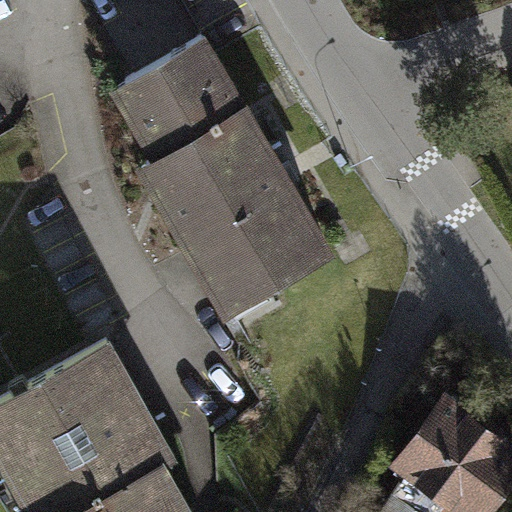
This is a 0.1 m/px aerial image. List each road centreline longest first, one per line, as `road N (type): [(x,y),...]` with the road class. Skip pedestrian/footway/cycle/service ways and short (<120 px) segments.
road 1 (residential): [(26,0),(75,175),(111,256),(208,391)]
road 2 (residential): [(511,304),(442,189),(358,85),(305,0)]
